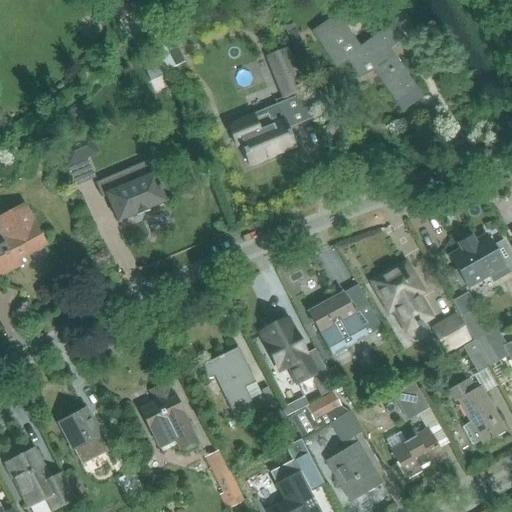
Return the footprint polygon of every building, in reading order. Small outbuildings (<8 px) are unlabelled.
[(102,0),(116,22),(132,12),(124,0),(102,0)] [(368,63),(373,71),(402,111),(420,98),(388,51),(402,40),(392,25),(378,35),(381,39),(363,51),(361,49),(358,50),(336,18),(313,34),(336,67),(346,60),(352,66),(355,71),(368,63)] [(284,28),(298,59),(308,54),(294,23),(284,28)] [(148,42),(164,73),(186,63),(170,31),(148,42)] [(305,90),(287,47),(265,57),(282,99),(305,90)] [(287,130),(278,106),(253,115),(253,114),(225,125),(235,149),(240,147),(248,165),(294,146),(287,130)] [(58,145),(74,186),(95,177),(88,157),(98,153),(90,132),(58,145)] [(46,140),(34,145),(39,157),(50,152),(46,140)] [(105,194),(117,222),(135,215),(136,217),(148,212),(147,210),(165,202),(153,174),(105,194)] [(0,236),(1,238),(0,238),(0,273),(1,273),(3,276),(20,267),(16,260),(45,245),(22,203),(0,215),(0,236)] [(486,224),(490,231),(497,228),(492,221),(486,224)] [(458,245),(461,250),(449,257),(457,271),(453,273),(461,287),(465,285),(467,288),(489,275),(493,282),(511,271),(511,256),(503,241),(493,247),(486,236),(474,243),(471,237),(458,245)] [(426,294),(406,260),(368,282),(388,317),(392,314),(405,336),(434,319),(421,297),(426,294)] [(451,302),(474,342),(485,336),(492,332),(487,322),(485,323),(467,293),(451,302)] [(349,304),(343,294),(307,313),(330,355),(366,335),(379,327),(362,296),(349,304)] [(446,355),(471,340),(455,313),(430,328),(446,355)] [(286,365),(296,386),(316,375),(287,320),(260,333),(278,369),(286,365)] [(488,367),(507,356),(511,354),(505,345),(496,330),(492,332),(485,336),(474,342),(488,367)] [(488,367),(474,342),(462,348),(463,349),(477,373),(488,367)] [(203,366),(210,378),(214,378),(235,421),(241,418),(241,417),(255,410),(244,389),(255,383),(237,349),(203,366)] [(317,398),(335,388),(327,372),(309,382),(317,398)] [(427,381),(426,378),(422,377),(419,379),(418,382),(420,385),(424,386),(427,384),(427,381)] [(453,402),(457,400),(470,423),(461,428),(471,446),(480,441),(483,445),(505,432),(479,386),(475,389),(469,378),(446,390),(453,402)] [(413,383),(392,394),(401,411),(406,421),(417,415),(427,409),(417,389),(413,383)] [(190,432),(188,427),(166,384),(150,392),(155,402),(139,410),(161,453),(174,446),(177,451),(178,451),(180,454),(185,455),(196,450),(197,446),(190,432)] [(261,392),(270,409),(278,405),(269,388),(261,392)] [(304,408),(289,417),(300,439),(328,424),(344,414),(331,391),(303,407),(304,408)] [(99,438),(85,411),(60,424),(74,450),(82,466),(107,453),(99,438)] [(280,411),(265,418),(280,446),(294,439),(280,411)] [(344,414),(328,424),(344,450),(326,460),(351,500),(380,483),(356,443),(352,438),(360,433),(348,412),(344,414)] [(442,457),(426,429),(391,449),(399,464),(396,466),(403,479),(442,457)] [(282,501),(265,510),(265,511),(268,510),(269,511),(319,511),(310,493),(324,486),(300,440),(284,447),(291,461),(269,473),(275,484),(274,485),(282,501)] [(74,500),(65,482),(61,474),(49,480),(34,449),(5,464),(7,467),(5,468),(11,480),(13,479),(28,508),(45,499),(51,511),(74,500)] [(203,459),(214,481),(221,495),(218,497),(225,510),(242,502),(229,474),(218,452),(203,459)] [(131,473),(118,480),(127,496),(139,490),(131,473)] [(83,487),(73,493),(79,504),(90,499),(83,487)]
